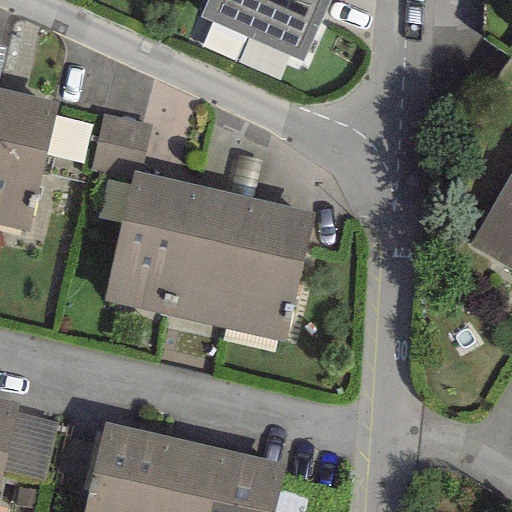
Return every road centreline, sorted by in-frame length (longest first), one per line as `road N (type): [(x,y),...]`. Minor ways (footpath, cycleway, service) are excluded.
road 1 (unclassified): [(0,1),(395,159)]
road 2 (residential): [(380,511),(395,159)]
road 3 (residential): [(395,159),(405,0)]
